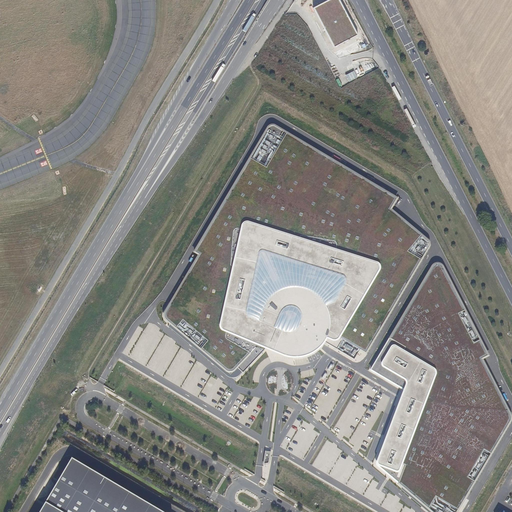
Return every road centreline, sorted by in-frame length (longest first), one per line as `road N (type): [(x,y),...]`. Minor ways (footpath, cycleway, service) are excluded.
road 1 (unclassified): [(294,511),(95,395),(81,401),(83,417),(240,511)]
road 2 (track): [(62,414),(258,86)]
road 3 (primary): [(511,247),(384,0)]
road 4 (primary): [(0,431),(141,198)]
road 5 (primary): [(128,194),(0,410)]
road 6 (primary): [(402,84),(511,297)]
road 7 (primary): [(141,198),(264,0)]
road 8 (primary): [(250,0),(128,194)]
road 9 (primary): [(236,0),(128,194)]
road 10 (primary): [(141,198),(152,197),(257,31)]
